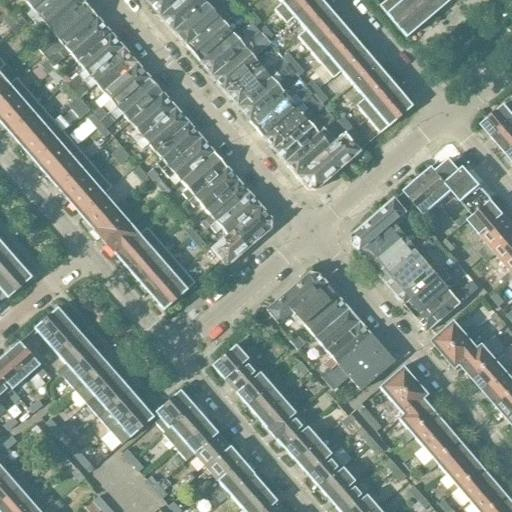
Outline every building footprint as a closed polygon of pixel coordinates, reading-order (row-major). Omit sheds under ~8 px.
[(0,0),(0,8),(2,11),(11,3),(7,0),(0,0)] [(59,0),(30,0),(25,4),(32,12),(27,16),(33,23),(59,0)] [(80,0),(59,0),(33,23),(39,30),(44,26),(51,33),(84,4),(80,0)] [(158,18),(178,0),(147,0),(145,2),(158,18)] [(171,33),(205,4),(201,0),(178,0),(158,18),(171,33)] [(184,47),(218,18),(223,14),(225,12),(234,4),(229,0),(220,0),(215,4),(217,7),(212,11),(205,4),(171,33),(184,47)] [(293,18),(313,0),(286,0),(281,5),(273,12),(285,25),(293,18)] [(304,32),(328,12),(317,0),(313,0),(293,18),(285,25),(283,26),(288,32),(297,24),(304,32)] [(419,27),(395,0),(386,0),(378,7),(405,39),(419,27)] [(433,15),(419,0),(395,0),(419,27),(433,15)] [(446,4),(443,0),(419,0),(433,15),(446,4)] [(84,4),(51,33),(34,48),(47,62),(53,58),(58,53),(64,48),(97,19),(84,4)] [(234,4),(225,12),(231,20),(241,12),(234,4)] [(9,18),(21,32),(29,26),(17,12),(9,18)] [(308,53),(340,26),(328,12),(304,32),(296,39),(308,53)] [(197,63),(231,33),(224,25),(229,20),(223,14),(218,18),(184,47),(197,63)] [(247,18),(255,27),(260,23),(252,14),(247,18)] [(2,21),(5,25),(13,34),(18,30),(7,17),(2,21)] [(97,19),(64,48),(58,53),(64,60),(70,55),(76,63),(110,34),(97,19)] [(320,66),(351,39),(340,26),(308,53),(320,66)] [(258,32),(261,35),(266,41),(271,37),(263,27),(258,32)] [(24,36),(18,30),(13,34),(19,41),(24,36)] [(210,78),(244,49),(249,44),(244,38),(239,42),(231,33),(197,63),(210,78)] [(110,34),(76,63),(83,71),(78,76),(84,83),(123,49),(110,34)] [(223,93),(257,64),(253,59),(270,45),(266,41),(261,35),(249,44),(244,49),(210,78),(223,93)] [(340,73),(363,53),(351,39),(320,66),(332,80),(340,73)] [(123,49),(84,83),(90,91),(96,86),(102,93),(136,64),(123,49)] [(352,87),(375,67),(363,53),(340,73),(352,87)] [(286,64),(290,69),(295,64),(287,55),(282,59),(286,64)] [(282,59),(276,64),(280,69),(286,64),(282,59)] [(44,63),(39,67),(47,76),(52,72),(44,63)] [(136,64),(102,93),(109,101),(103,106),(110,113),(149,79),(136,64)] [(257,64),(223,93),(235,108),(275,74),(269,67),(264,72),(257,64)] [(303,73),(295,64),(290,69),(298,78),(303,73)] [(0,69),(0,93),(7,87),(0,78),(0,77),(9,70),(5,65),(3,66),(0,69)] [(248,122),(282,93),(278,89),(294,75),(286,66),(275,75),(275,74),(235,108),(248,122)] [(363,100),(387,80),(375,67),(352,87),(358,95),(349,103),(354,108),(355,107),(363,100)] [(60,81),(52,72),(47,76),(55,86),(60,81)] [(64,74),(60,77),(66,84),(67,85),(71,82),(64,74)] [(149,79),(110,113),(116,120),(122,116),(128,123),(161,94),(149,79)] [(7,87),(0,93),(0,118),(28,94),(15,80),(7,87)] [(367,121),(399,94),(387,80),(363,100),(355,107),(367,121)] [(311,93),(313,96),(318,91),(310,82),(305,86),(311,93)] [(64,86),(58,91),(62,95),(63,94),(68,90),(64,86)] [(76,99),(68,90),(63,94),(71,104),(76,99)] [(326,101),(318,91),(313,96),(321,105),(326,101)] [(282,93),(248,122),(260,137),(300,103),(294,96),(289,101),(282,93)] [(311,94),(308,96),(309,97),(315,104),(311,107),(316,113),(323,107),(321,105),(313,96),(311,93),(311,94)] [(28,94),(0,118),(0,124),(9,135),(40,108),(28,94)] [(161,94),(128,123),(135,132),(130,137),(135,143),(141,138),(174,110),(161,94)] [(379,135),(410,108),(399,94),(367,121),(379,135)] [(272,151),(306,121),(301,115),(306,110),(307,111),(311,107),(315,104),(309,97),(301,104),(300,103),(260,137),(272,151)] [(84,108),(76,99),(71,104),(67,107),(79,121),(88,113),(84,108)] [(511,115),(509,112),(511,109),(511,99),(481,127),(493,141),(511,124),(511,115)] [(40,108),(9,135),(20,148),(51,121),(40,108)] [(96,110),(92,114),(99,122),(106,116),(101,110),(96,110)] [(174,110),(141,138),(135,143),(142,151),(148,146),(154,153),(187,124),(174,110)] [(283,163),(317,134),(323,130),(333,120),(327,113),(312,127),(306,121),(272,151),(283,163)] [(106,116),(99,122),(105,129),(114,122),(108,115),(106,116)] [(92,117),(87,121),(95,131),(100,126),(92,117)] [(335,124),(343,134),(347,139),(354,133),(342,119),(335,124)] [(51,121),(20,148),(32,162),(63,135),(51,121)] [(187,124),(154,153),(161,161),(156,165),(162,173),(200,139),(187,124)] [(511,124),(493,141),(505,155),(511,148),(511,124)] [(100,126),(95,131),(103,140),(108,135),(100,126)] [(294,176),(322,152),(328,147),(323,141),(328,136),(323,130),(317,134),(283,163),(294,176)] [(354,147),(361,141),(354,133),(347,139),(354,147)] [(354,147),(347,139),(343,134),(328,147),(322,152),(338,170),(359,152),(354,147)] [(63,135),(32,162),(44,175),(75,148),(63,135)] [(200,139),(162,173),(168,180),(173,175),(179,183),(212,154),(200,139)] [(75,148),(44,175),(56,189),(87,161),(75,148)] [(124,154),(119,149),(110,156),(114,162),(124,154)] [(338,170),(322,152),(294,176),(306,190),(314,191),(338,170)] [(119,167),(128,159),(124,154),(114,162),(119,167)] [(212,154),(179,183),(186,191),(181,196),(186,202),(225,168),(212,154)] [(87,161),(56,189),(68,203),(99,175),(87,161)] [(449,161),(435,173),(451,193),(473,218),(491,202),(479,188),(463,169),(459,172),(449,161)] [(225,168),(186,202),(193,209),(198,205),(203,211),(236,182),(225,168)] [(451,193),(435,173),(432,169),(418,181),(438,204),(451,193)] [(138,170),(133,174),(141,183),(146,179),(138,170)] [(146,176),(149,179),(151,182),(158,176),(152,170),(146,176)] [(99,175),(68,203),(79,216),(102,196),(110,189),(99,175)] [(151,182),(164,196),(169,192),(157,178),(151,182)] [(438,204),(418,181),(404,193),(423,216),(416,222),(422,229),(429,223),(432,226),(437,221),(429,212),(438,204)] [(214,223),(247,194),(236,182),(203,211),(209,217),(200,225),(205,231),(209,228),(214,223)] [(225,236),(231,231),(258,207),(247,194),(214,223),(209,228),(215,235),(220,230),(225,236)] [(102,196),(79,216),(91,229),(114,209),(102,196)] [(180,207),(174,199),(167,201),(176,211),(180,207)] [(393,225),(408,213),(396,200),(353,237),(352,244),(360,254),(393,225)] [(123,201),(114,209),(91,229),(90,230),(102,243),(126,223),(118,214),(128,206),(123,201)] [(473,218),(469,221),(467,222),(479,236),(503,216),(491,202),(473,218)] [(177,211),(184,219),(188,215),(181,207),(177,211)] [(270,221),(258,207),(231,231),(247,249),(269,229),(270,221)] [(172,211),(166,216),(174,225),(179,220),(172,211)] [(460,229),(467,222),(469,221),(464,216),(455,224),(460,229)] [(511,226),(503,216),(479,236),(487,245),(478,253),(482,258),(511,232),(511,226)] [(126,223),(102,243),(114,258),(115,257),(138,237),(146,230),(147,229),(143,224),(134,232),(126,223)] [(372,267),(405,239),(393,225),(360,254),(372,267)] [(187,226),(182,230),(191,240),(195,236),(187,226)] [(138,237),(115,257),(128,272),(159,244),(146,230),(138,237)] [(231,231),(225,236),(210,249),(225,268),(247,249),(231,231)] [(511,232),(482,258),(486,263),(495,255),(503,264),(511,255),(511,232)] [(195,236),(191,240),(198,248),(203,244),(195,236)] [(424,258),(435,248),(434,247),(439,242),(434,237),(418,251),(424,258)] [(383,280),(416,252),(415,251),(424,243),(420,239),(415,238),(409,244),(405,239),(372,267),(383,280)] [(449,254),(454,250),(446,241),(441,245),(449,254)] [(159,244),(128,272),(139,285),(171,258),(159,244)] [(6,252),(0,256),(0,280),(18,265),(6,252)] [(406,307),(446,273),(439,265),(432,271),(416,252),(383,280),(406,307)] [(511,255),(503,264),(510,273),(501,281),(505,286),(511,279),(511,255)] [(171,258),(139,285),(151,298),(182,271),(171,258)] [(18,265),(0,280),(0,292),(6,300),(30,279),(18,265)] [(182,271),(151,298),(162,312),(194,284),(182,271)] [(416,320),(450,292),(443,284),(450,279),(446,273),(406,307),(416,320)] [(308,275),(265,312),(277,326),(292,314),(325,285),(316,275),(308,275)] [(450,292),(416,320),(427,333),(478,290),(472,283),(455,298),(450,292)] [(325,285),(292,314),(303,327),(336,299),(325,285)] [(496,294),(490,299),(498,308),(503,304),(496,294)] [(314,340),(347,311),(336,299),(303,327),(314,340)] [(33,330),(45,344),(68,324),(56,310),(33,330)] [(325,353),(359,325),(347,311),(314,340),(325,353)] [(431,343),(443,357),(476,329),(473,326),(464,333),(454,323),(431,343)] [(68,324),(45,344),(57,357),(80,337),(68,324)] [(329,371),(369,337),(359,325),(325,353),(330,359),(323,365),(329,371)] [(476,329),(443,357),(455,371),(460,367),(479,351),(478,350),(470,341),(480,333),(476,329)] [(92,351),(80,337),(57,357),(64,366),(55,374),(60,379),(61,378),(69,371),(92,351)] [(347,379),(381,350),(369,337),(329,371),(320,379),(332,392),(347,379)] [(30,357),(22,348),(18,344),(3,357),(24,380),(33,372),(41,381),(46,377),(38,367),(30,357)] [(27,344),(22,348),(30,357),(35,353),(27,344)] [(482,346),(478,350),(479,351),(460,367),(471,380),(504,352),(501,348),(492,356),(482,346)] [(211,367),(224,382),(256,353),(251,348),(242,356),(234,347),(211,367)] [(381,350),(347,379),(359,392),(392,364),(381,350)] [(92,351),(69,371),(61,378),(73,392),(104,365),(92,351)] [(504,352),(471,380),(483,394),(507,374),(498,364),(507,356),(504,352)] [(35,353),(30,357),(38,367),(43,362),(35,353)] [(256,353),(224,382),(236,395),(259,375),(251,366),(260,358),(256,353)] [(3,357),(0,359),(0,379),(11,391),(24,380),(3,357)] [(302,377),(308,373),(299,364),(294,368),(302,377)] [(104,365),(73,392),(85,406),(117,379),(104,365)] [(378,389),(390,403),(414,383),(402,369),(378,389)] [(511,379),(507,374),(483,394),(495,407),(511,392),(511,379)] [(266,383),(259,375),(236,395),(247,409),(270,388),(279,380),(275,375),(266,383)] [(11,391),(0,379),(0,400),(6,396),(14,405),(19,400),(11,391)] [(117,379),(85,406),(97,419),(128,392),(117,379)] [(414,383),(390,403),(402,416),(421,400),(421,401),(426,396),(414,383)] [(270,388),(247,409),(258,421),(258,422),(259,423),(282,402),(270,388)] [(128,392),(97,419),(109,433),(140,406),(128,392)] [(154,424),(163,434),(192,408),(179,392),(178,393),(175,393),(172,395),(171,399),(161,408),(158,407),(155,410),(154,414),(159,420),(154,424)] [(511,392),(495,407),(506,421),(511,416),(511,392)] [(291,394),(282,402),(259,423),(270,436),(294,415),(287,407),(296,399),(291,394)] [(421,400),(402,416),(397,420),(406,431),(397,438),(400,442),(433,414),(421,401),(421,400)] [(32,415),(41,407),(37,402),(28,410),(32,415)] [(140,406),(109,433),(120,446),(152,419),(140,406)] [(192,408),(163,434),(161,435),(173,449),(204,421),(192,408)] [(359,415),(366,423),(371,419),(364,411),(359,415)] [(433,414),(400,442),(403,446),(413,438),(421,447),(444,427),(433,414)] [(301,424),(294,415),(270,436),(282,450),(283,449),(306,429),(315,421),(310,416),(301,424)] [(353,421),(349,416),(340,424),(344,429),(353,421)] [(380,429),(371,419),(366,423),(375,433),(380,429)] [(7,432),(16,425),(12,420),(3,428),(7,432)] [(44,425),(53,434),(58,430),(49,420),(44,425)] [(204,421),(173,449),(185,463),(193,456),(217,436),(204,421)] [(419,473),(456,442),(444,427),(421,447),(429,458),(416,469),(419,473)] [(314,438),(306,429),(283,449),(294,463),(318,443),(327,435),(323,430),(314,438)] [(65,439),(58,430),(53,434),(60,443),(65,439)] [(360,438),(367,447),(372,443),(364,434),(360,438)] [(217,436),(193,456),(204,469),(228,448),(217,436)] [(15,443),(11,438),(1,446),(6,451),(15,443)] [(444,475),(468,455),(456,442),(419,473),(423,477),(436,465),(444,475)] [(318,443),(294,463),(306,476),(330,456),(318,443)] [(380,452),(372,443),(367,447),(375,456),(380,452)] [(51,444),(46,448),(54,457),(59,453),(51,444)] [(68,452),(76,461),(81,457),(73,448),(68,452)] [(228,448),(204,469),(216,482),(240,462),(228,448)] [(133,459),(126,451),(121,455),(128,463),(133,459)] [(59,453),(54,457),(62,466),(67,462),(59,453)] [(468,455),(444,475),(453,485),(443,493),(447,497),(456,489),(479,468),(468,455)] [(330,456),(306,476),(318,490),(341,469),(330,456)] [(89,466),(81,457),(76,461),(84,470),(89,466)] [(142,469),(133,459),(128,463),(137,474),(142,469)] [(383,465),(391,474),(396,470),(388,461),(383,465)] [(240,462),(216,482),(224,491),(215,499),(219,504),(228,496),(252,475),(240,462)] [(13,468),(5,475),(0,479),(0,504),(26,482),(13,468)] [(456,489),(468,503),(492,483),(479,468),(456,489)] [(341,469),(318,490),(330,503),(353,483),(341,469)] [(396,470),(391,474),(399,483),(404,479),(396,470)] [(83,480),(75,471),(70,475),(78,484),(83,480)] [(252,475),(228,496),(240,509),(263,489),(252,476),(253,476),(252,475)] [(162,476),(154,483),(150,478),(145,482),(153,491),(158,487),(165,480),(162,476)] [(26,482),(0,504),(0,511),(18,511),(37,496),(26,482)] [(353,483),(330,503),(337,511),(347,511),(365,497),(353,483)] [(492,483),(468,503),(475,511),(485,511),(503,497),(492,483)] [(166,496),(158,487),(153,491),(161,500),(166,496)] [(407,492),(416,502),(420,497),(412,488),(407,492)] [(263,489),(240,509),(242,511),(263,511),(275,503),(263,489)] [(37,496),(18,511),(45,511),(49,509),(37,496)] [(365,497),(347,511),(375,511),(377,510),(365,497)] [(420,497),(416,502),(423,510),(428,506),(420,497)] [(511,511),(511,507),(503,497),(485,511),(511,511)] [(98,498),(93,502),(101,511),(106,507),(98,498)] [(57,502),(49,509),(51,511),(55,511),(62,507),(57,502)] [(438,506),(442,511),(449,511),(451,511),(443,502),(438,506)] [(167,508),(171,511),(179,511),(172,503),(167,508)] [(283,511),(275,503),(263,511),(283,511)]
